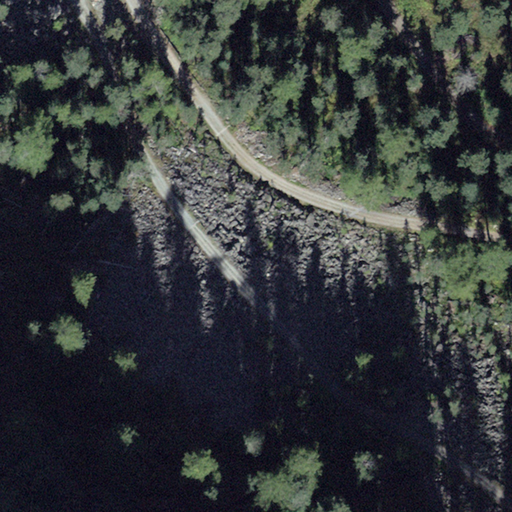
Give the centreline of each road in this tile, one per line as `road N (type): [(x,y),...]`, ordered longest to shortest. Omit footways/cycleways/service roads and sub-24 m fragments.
road 1 (track): [(75,0),(153,178),(344,399),(511,485)]
road 2 (track): [(511,239),(343,208),(265,175),(227,138),(132,0)]
road 3 (track): [(385,0),(456,106),(476,127),(511,140)]
